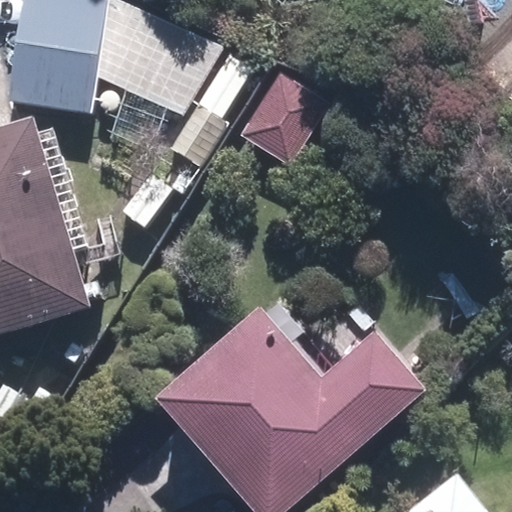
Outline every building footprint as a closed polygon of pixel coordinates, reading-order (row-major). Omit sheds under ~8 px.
[(219,52),(105,0),(17,0),(2,106),(88,117),(91,80),(177,119),(219,52)] [(325,107),(277,79),(240,140),(288,169),(325,107)] [(0,343),(84,317),(24,125),(0,132),(0,343)] [(236,511),(290,511),(420,401),(369,342),(313,390),(251,319),(147,407),(191,459),(236,511)] [(47,412),(2,386),(0,389),(0,456),(16,465),(47,412)] [(465,511),(444,487),(415,511),(465,511)]
